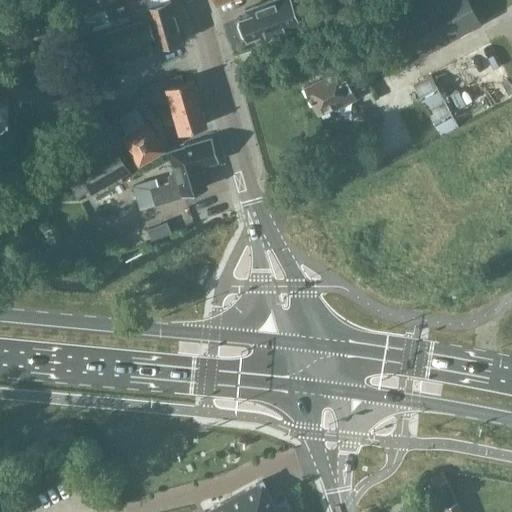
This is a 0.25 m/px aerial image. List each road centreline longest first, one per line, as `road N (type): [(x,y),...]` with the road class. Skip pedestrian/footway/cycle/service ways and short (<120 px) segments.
road 1 (primary): [(0,356),(301,390)]
road 2 (tertiary): [(251,203),(193,0)]
road 3 (primary): [(511,376),(321,346)]
road 4 (primary): [(186,333),(0,315)]
road 5 (primary): [(335,394),(511,421)]
road 6 (primary): [(186,333),(240,287),(251,203)]
road 7 (tertiary): [(321,346),(299,286),(258,227)]
